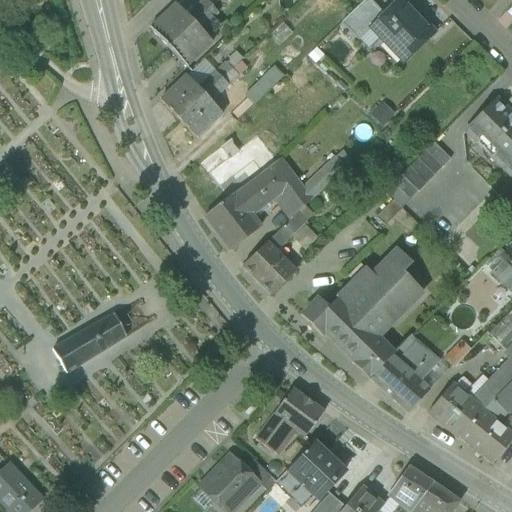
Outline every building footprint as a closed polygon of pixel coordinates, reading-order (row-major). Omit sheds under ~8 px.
[(383,16),(368,0),(365,0),(341,24),(358,42),(371,29),(370,28),(383,16)] [(429,31),(399,0),(383,16),(370,28),(371,29),(400,59),(429,31)] [(205,1),(188,18),(194,24),(211,8),(205,1)] [(175,5),(149,30),(167,50),(194,24),(188,18),(175,5)] [(211,8),(194,24),(200,31),(218,15),(211,8)] [(194,24),(167,50),(186,69),(212,44),(200,31),(194,24)] [(225,64),(215,74),(221,80),(231,70),(225,64)] [(275,68),(244,98),(253,107),(284,78),(275,68)] [(231,70),(221,80),(227,86),(237,77),(231,70)] [(214,73),(197,89),(204,96),(221,80),(215,74),(214,73)] [(185,77),(159,102),(177,122),(204,96),(197,89),(185,77)] [(221,80),(204,96),(210,103),(227,87),(227,86),(221,80)] [(204,96),(177,122),(196,141),(222,116),(210,103),(204,96)] [(511,114),(511,115),(497,100),(464,133),(476,145),(482,139),(496,153),(491,159),(511,180),(511,114)] [(227,200),(277,163),(257,137),(235,154),(208,175),(227,200)] [(201,165),(208,175),(235,154),(228,144),(201,165)] [(433,144),(392,184),(409,201),(450,161),(433,144)] [(277,163),(232,196),(250,220),(250,219),(276,200),(290,220),(296,214),(309,202),(302,192),(296,183),(280,160),(277,163)] [(302,192),(309,202),(343,169),(335,160),(302,192)] [(250,220),(232,196),(227,200),(205,217),(230,252),(258,230),(250,219),(250,220)] [(392,201),(375,219),(384,228),(401,210),(392,201)] [(290,220),(266,244),(275,253),(306,224),(296,214),(290,220)] [(275,253),(266,244),(242,267),(271,297),(295,273),(275,253)] [(395,252),(359,288),(353,282),(338,297),(339,298),(327,310),(318,300),(301,317),(321,336),(323,334),(353,364),(352,365),(367,380),(389,358),(392,355),(375,339),(389,325),(390,326),(421,295),(401,275),(409,266),(395,252)] [(511,273),(497,259),(486,271),(511,296),(511,273)] [(511,310),(487,335),(503,351),(511,342),(511,310)] [(112,317),(51,352),(65,376),(124,338),(112,317)] [(438,363),(410,338),(393,356),(392,355),(389,358),(419,383),(438,363)] [(461,343),(443,361),(451,369),(469,351),(461,343)] [(419,383),(389,358),(368,380),(381,392),(407,415),(429,392),(419,383)] [(475,406),(451,387),(428,415),(458,440),(482,412),(493,402),(511,382),(511,362),(510,360),(475,397),(479,401),(475,406)] [(511,382),(493,402),(506,416),(511,409),(511,382)] [(322,414),(292,391),(273,416),(295,433),(304,439),(322,414)] [(493,402),(482,412),(458,440),(491,467),(511,440),(511,436),(498,425),(506,416),(493,402)] [(295,433),(273,416),(254,441),(276,458),(295,433)] [(312,445),(290,468),(306,483),(302,487),(317,501),(342,473),(312,445)] [(229,457),(198,490),(221,511),(230,511),(257,485),(258,484),(243,470),(229,457)] [(275,484),(252,462),(243,470),(258,484),(257,485),(266,493),(275,484)] [(8,468),(0,474),(0,496),(19,479),(8,468)] [(408,470),(388,497),(401,505),(411,511),(432,485),(408,470)] [(19,479),(0,496),(0,503),(8,511),(29,511),(41,502),(19,479)] [(451,511),(459,504),(432,485),(411,511),(451,511)] [(345,510),(342,511),(376,511),(381,507),(361,490),(345,510)] [(328,495),(313,511),(329,511),(337,503),(328,495)] [(337,503),(329,511),(342,511),(345,510),(337,503)]
